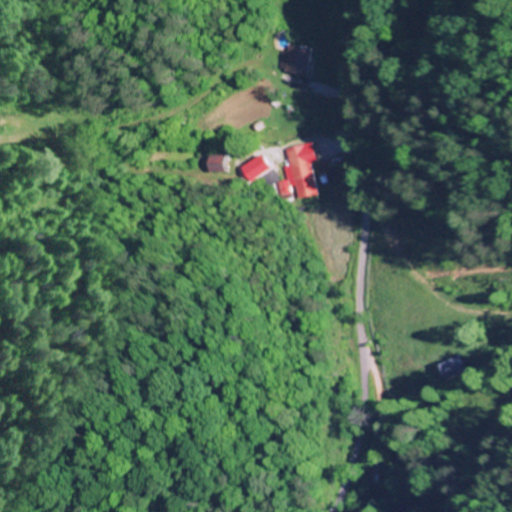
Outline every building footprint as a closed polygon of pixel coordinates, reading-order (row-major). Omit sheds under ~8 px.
[(277,70),(304,77),(310,51),(283,44),(277,70)] [(312,196),(302,145),(282,148),(293,199),(312,196)] [(225,172),(225,155),(206,155),(206,172),(225,172)] [(249,182),(270,170),(262,156),(242,168),(249,182)] [(467,373),(461,357),(439,365),(445,381),(467,373)]
